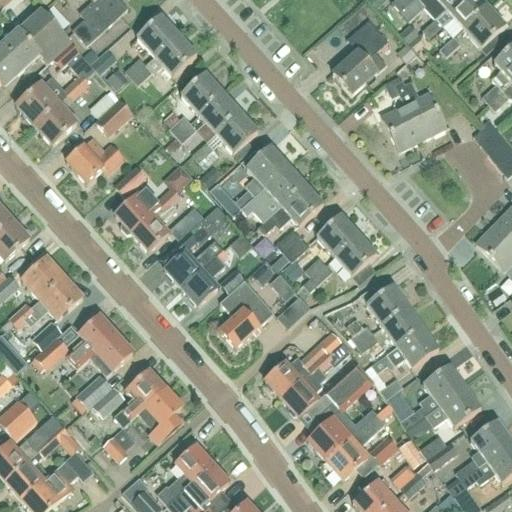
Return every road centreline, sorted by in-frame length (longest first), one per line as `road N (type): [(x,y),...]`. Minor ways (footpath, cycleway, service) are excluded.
road 1 (residential): [(302,511),(210,389),(0,157)]
road 2 (residential): [(429,258),(197,0)]
road 3 (residential): [(511,379),(429,258)]
road 4 (residential): [(429,258),(492,194),(461,151)]
